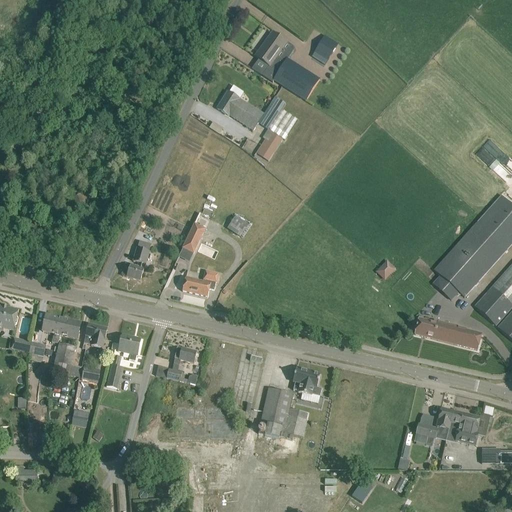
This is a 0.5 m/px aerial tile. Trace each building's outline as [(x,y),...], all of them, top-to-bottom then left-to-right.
[(341,40),(327,32),(314,54),(327,63),(341,40)] [(287,43),(281,39),(272,33),(255,57),(260,60),(253,70),(258,74),(306,102),(320,80),(288,60),(285,64),(277,58),(287,43)] [(228,92),(217,109),(225,115),(229,117),(231,112),(236,115),(233,118),(253,131),(254,131),(257,124),(267,131),(273,134),(268,143),(265,140),(256,154),(268,162),(283,140),(284,141),(288,136),(298,121),(282,110),(286,104),(275,98),(263,116),(239,100),(231,95),(229,93),(228,92)] [(511,205),(502,196),(434,271),(440,276),(459,293),(464,298),(505,254),(511,245),(511,205)] [(242,237),(249,225),(246,224),(235,218),(228,230),(242,237)] [(194,224),(183,249),(194,254),(206,230),(194,224)] [(140,243),(137,249),(133,262),(139,264),(138,268),(126,265),(122,277),(140,282),(144,270),(143,270),(145,266),(151,246),(140,243)] [(387,261),(376,273),(383,279),(394,268),(387,261)] [(511,265),(473,307),(495,327),(511,308),(511,265)] [(182,292),(208,298),(209,290),(214,292),(216,283),(218,275),(205,272),(203,280),(204,280),(203,282),(186,278),(182,292)] [(4,330),(13,333),(14,327),(17,326),(18,321),(16,319),(18,312),(3,309),(3,306),(0,305),(0,332),(3,333),(4,330)] [(511,312),(498,329),(511,341),(511,312)] [(52,343),(58,345),(63,321),(46,317),(43,332),(54,335),(52,343)] [(477,351),(481,335),(465,331),(465,330),(458,328),(459,327),(438,322),(437,324),(418,319),(414,335),(477,351)] [(63,321),(58,345),(60,336),(77,340),(81,325),(63,321)] [(88,325),(86,335),(83,345),(103,350),(107,330),(88,325)] [(141,341),(122,336),(118,352),(130,355),(129,361),(135,362),(136,357),(138,357),(141,341)] [(11,350),(30,355),(32,344),(32,343),(13,339),(11,350)] [(30,355),(29,361),(43,364),(47,348),(32,344),(30,355)] [(60,345),(53,372),(52,377),(62,380),(63,375),(68,376),(75,349),(60,345)] [(180,361),(194,364),(197,353),(177,349),(174,365),(179,366),(180,361)] [(118,390),(122,375),(117,374),(121,358),(114,356),(106,387),(118,390)] [(98,384),(101,371),(84,368),(82,381),(98,384)] [(317,388),(320,376),(296,370),(292,384),(295,385),(293,391),(298,392),(298,394),(312,397),(312,396),(320,398),(322,390),(317,388)] [(182,374),(170,371),(168,371),(166,379),(180,383),(182,374)] [(280,439),(292,442),(294,436),(303,438),(309,414),(290,410),(293,399),(294,399),(295,395),(269,389),(260,429),(266,430),(265,437),(279,440),(280,433),(281,433),(280,439)] [(418,425),(416,435),(435,440),(436,438),(446,441),(449,430),(449,431),(451,424),(450,424),(453,413),(441,410),(436,430),(418,425)] [(449,430),(446,441),(456,443),(476,447),(479,434),(476,434),(479,420),(472,418),(473,417),(453,413),(450,424),(451,424),(449,431),(449,430)] [(104,436),(97,432),(92,439),(99,443),(104,436)] [(482,465),(500,465),(500,450),(482,451),(482,465)] [(400,460),(398,470),(406,471),(408,462),(400,460)] [(23,469),(15,469),(15,482),(24,482),(24,481),(36,482),(36,473),(23,473),(23,469)] [(352,498),(363,504),(371,490),(360,484),(352,498)]
